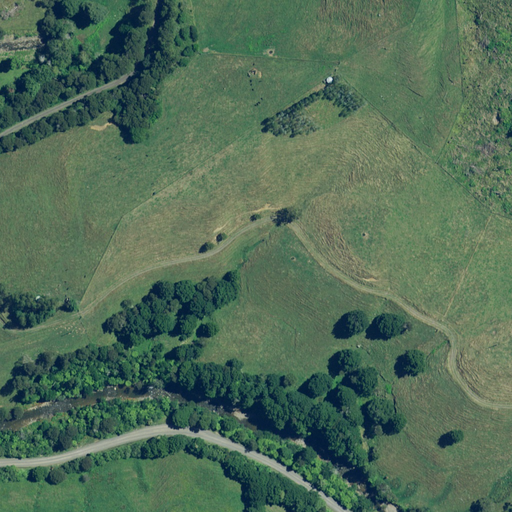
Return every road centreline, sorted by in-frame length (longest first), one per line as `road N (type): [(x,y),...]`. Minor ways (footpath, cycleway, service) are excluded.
road 1 (track): [(511,404),(483,399),(458,374),(452,331),(391,292),(359,284),(284,212),(210,254),(164,260),(52,324),(22,325),(0,301)]
road 2 (unclassified): [(0,459),(40,457),(150,424),(235,452),(330,511)]
road 3 (unclassified): [(0,135),(130,77),(161,0)]
